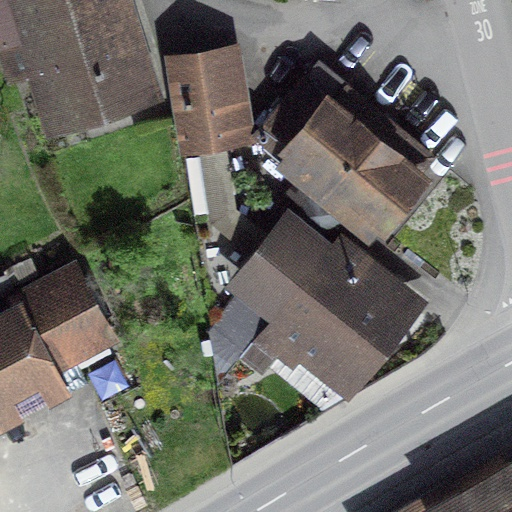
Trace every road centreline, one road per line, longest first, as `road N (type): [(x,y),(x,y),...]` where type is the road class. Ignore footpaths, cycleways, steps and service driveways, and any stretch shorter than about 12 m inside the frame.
road 1 (secondary): [(254,511),(511,361)]
road 2 (residential): [(473,0),(511,136)]
